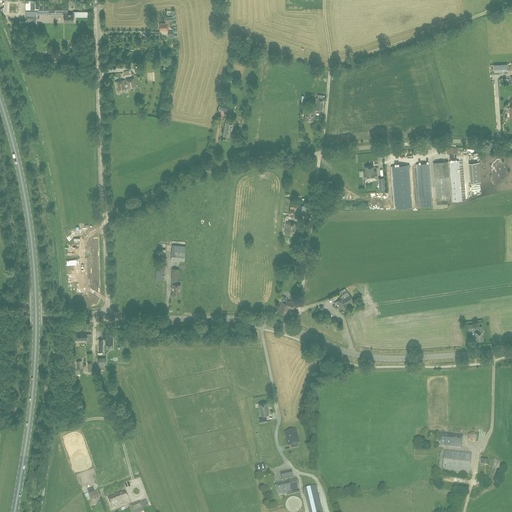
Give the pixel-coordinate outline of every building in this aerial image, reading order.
[(67,6),(55,6),(49,6),(49,1),(31,1),(31,11),(31,14),(31,19),(37,20),(37,11),(39,11),(49,11),(49,12),(55,12),(55,11),(64,11),(64,14),(64,22),(73,21),(73,14),(67,14),(67,11),(67,6)] [(166,23),(159,23),(159,30),(168,30),(168,27),(169,27),(170,21),(171,21),(171,17),(165,17),(165,21),(166,21),(166,23)] [(125,80),(115,82),(117,91),(127,90),(126,86),(128,86),(128,89),(135,87),(134,78),(127,80),(127,84),(126,85),(125,80)] [(218,109),(226,112),(228,104),(220,102),(218,109)] [(315,110),(306,109),(304,120),(312,121),(313,114),(314,114),(315,110)] [(231,137),(233,124),(234,121),(226,119),(226,123),(226,122),(223,135),(226,136),(227,137),(229,138),(230,137),(231,137)] [(449,161),(453,201),(462,201),(458,161),(449,161)] [(451,197),(449,177),(448,162),(434,163),(437,198),(451,197)] [(479,162),(469,162),(470,183),(480,183),(479,162)] [(416,164),(419,194),(420,207),(432,206),(429,163),(416,164)] [(406,168),(409,168),(409,165),(394,166),(398,208),(409,207),(406,168)] [(365,172),(364,172),(365,181),(377,180),(376,171),(373,172),(373,168),(369,168),(369,167),(365,167),(365,172)] [(299,205),(298,215),(307,217),(308,212),(305,211),(306,206),(299,205)] [(285,234),(295,235),(297,224),(286,222),(285,234)] [(184,243),(184,237),(180,237),(180,234),(172,233),(172,238),(171,238),(171,242),(172,242),(171,246),(180,247),(180,243),(184,243)] [(171,290),(171,295),(180,296),(180,291),(181,284),(175,284),(175,281),(178,281),(179,269),(172,269),(171,281),(172,281),(172,284),(171,290)] [(347,304),(352,301),(349,295),(346,291),(341,293),(342,296),(340,297),(341,299),(337,302),(341,310),(348,306),(347,304)] [(295,303),(286,300),(286,301),(287,298),(282,297),(281,301),(282,301),(282,302),(281,302),(278,312),(286,315),(288,308),(293,310),(295,303)] [(475,333),(475,341),(483,340),(483,326),(478,327),(479,333),(475,333)] [(110,333),(110,329),(102,328),(102,337),(106,337),(105,344),(113,344),(113,333),(110,333)] [(87,330),(75,331),(75,340),(87,340),(87,343),(92,343),(91,334),(87,334),(87,330)] [(74,362),(75,370),(75,376),(80,376),(80,373),(83,373),(82,369),(83,369),(82,360),(76,361),(76,359),(75,359),(75,358),(74,358),(74,360),(73,360),(73,362),(74,362)] [(267,403),(259,404),(261,416),(269,414),(267,403)] [(290,412),(282,414),(287,432),(294,430),(290,412)] [(298,443),(297,439),(296,439),(294,430),(287,432),(288,435),(288,436),(286,437),(288,445),(291,444),(292,448),(298,446),(297,443),(298,443)] [(473,432),(466,435),(469,442),(476,440),(473,432)] [(441,433),(440,446),(461,448),(463,435),(441,433)] [(472,453),(445,450),(442,471),(469,474),(472,453)] [(291,470),(280,473),(282,482),(275,484),(278,495),(286,493),(299,490),(297,479),(286,481),(286,479),(293,478),(291,470)] [(124,491),(108,497),(112,508),(129,502),(124,491)] [(287,493),(288,511),(302,511),(301,492),(287,493)] [(322,511),(318,495),(306,497),(309,511),(322,511)] [(132,511),(134,511),(138,511),(140,511),(139,509),(142,508),(140,502),(130,505),(132,511)]
